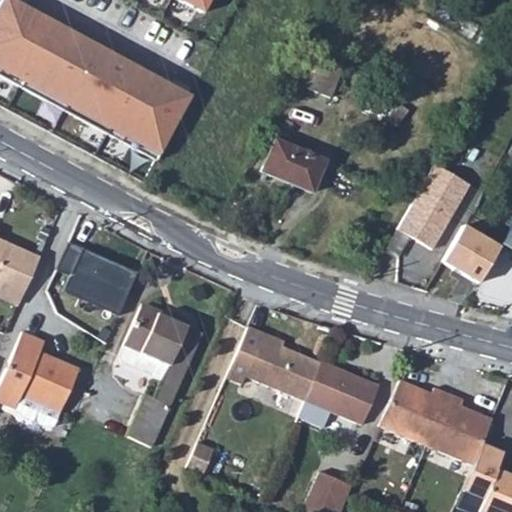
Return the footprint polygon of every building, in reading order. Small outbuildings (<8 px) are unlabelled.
[(189,93),(10,0),(0,0),(0,74),(156,155),(189,93)] [(210,0),(172,0),(202,16),(210,0)] [(343,65),(317,54),(303,88),(329,98),(343,65)] [(273,140),(259,173),(311,194),(324,161),(273,140)] [(467,186),(433,166),(396,230),(430,250),(467,186)] [(500,247),(462,225),(440,261),(478,283),(500,247)] [(511,225),(500,245),(511,251),(511,225)] [(0,242),(0,298),(17,306),(38,259),(0,242)] [(67,243),(54,271),(68,277),(61,292),(78,300),(80,295),(119,313),(136,274),(67,243)] [(139,307),(122,347),(124,348),(119,358),(121,363),(160,380),(152,399),(144,396),(126,437),(150,448),(200,335),(184,327),(186,323),(170,317),(169,320),(139,307)] [(243,378),(302,402),(319,364),(281,348),(275,345),(277,340),(247,328),(224,379),(240,385),(243,378)] [(21,332),(0,379),(0,404),(19,413),(23,418),(40,426),(47,425),(53,427),(78,370),(50,358),(47,364),(36,359),(43,342),(21,332)] [(329,413),(360,426),(377,387),(320,362),(319,364),(302,402),(303,402),(297,418),(322,429),(329,413)] [(398,381),(378,427),(470,468),(480,446),(491,420),(459,407),(462,401),(432,389),(430,394),(398,381)] [(212,451),(196,444),(185,469),(201,477),(212,451)] [(511,511),(511,478),(494,471),(501,454),(480,446),(470,468),(460,491),(482,500),(476,511),(511,511)] [(315,479),(300,511),(338,511),(347,493),(315,479)]
